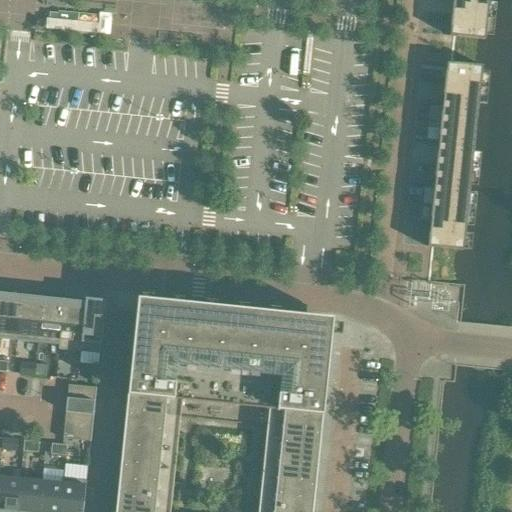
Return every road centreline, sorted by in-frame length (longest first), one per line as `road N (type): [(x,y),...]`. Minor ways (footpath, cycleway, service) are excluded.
road 1 (residential): [(0,265),(357,305)]
road 2 (residential): [(410,0),(380,314)]
road 3 (residential): [(357,305),(337,511)]
road 4 (tertiary): [(409,340),(389,511)]
